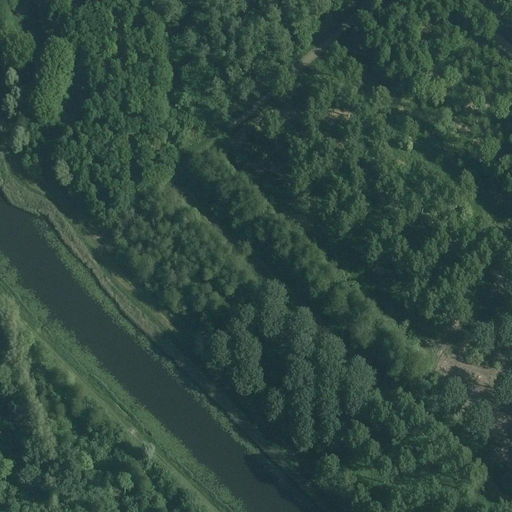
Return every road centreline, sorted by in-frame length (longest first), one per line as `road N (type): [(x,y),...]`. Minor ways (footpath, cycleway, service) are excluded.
road 1 (track): [(347,511),(22,166),(75,118),(75,61),(48,30),(44,0)]
road 2 (track): [(95,247),(189,155),(376,0)]
road 3 (track): [(213,511),(0,295)]
